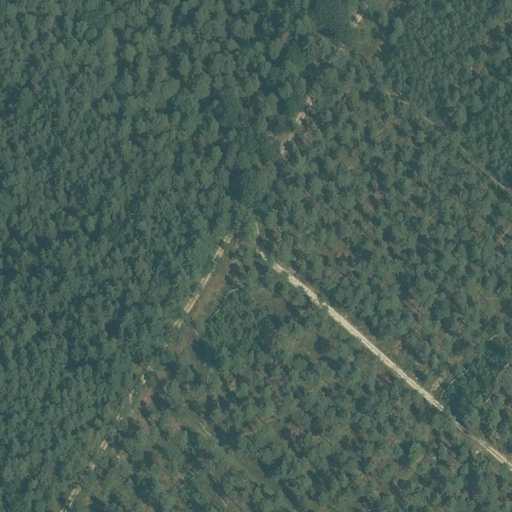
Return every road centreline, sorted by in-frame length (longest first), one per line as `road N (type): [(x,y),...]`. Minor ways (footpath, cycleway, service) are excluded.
road 1 (track): [(511,470),(258,257),(222,246)]
road 2 (track): [(63,511),(222,246)]
road 3 (track): [(0,33),(221,248)]
road 4 (track): [(222,246),(367,0)]
road 5 (track): [(388,511),(427,446),(432,396),(511,307)]
road 6 (track): [(333,58),(511,206)]
road 7 (track): [(284,511),(166,412),(160,393),(142,380)]
